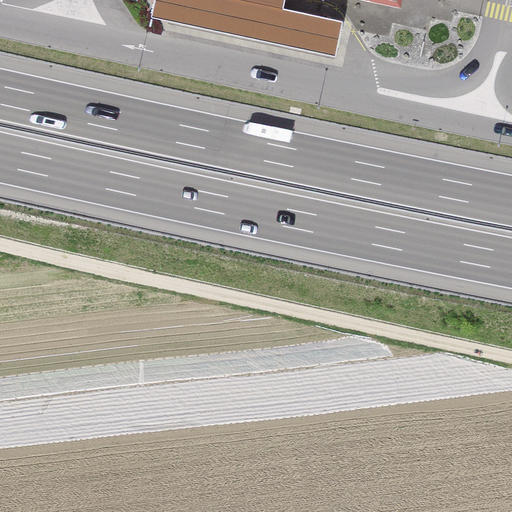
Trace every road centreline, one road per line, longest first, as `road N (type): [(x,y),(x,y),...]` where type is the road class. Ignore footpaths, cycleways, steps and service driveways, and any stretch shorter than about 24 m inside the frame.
road 1 (track): [(0,243),(511,357)]
road 2 (motorway): [(511,200),(0,93)]
road 3 (motorway): [(0,156),(511,262)]
